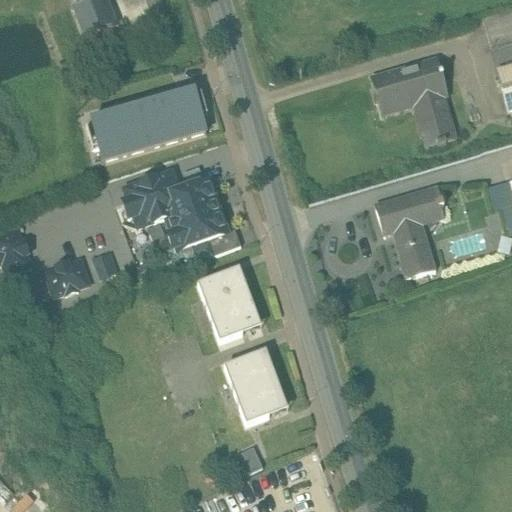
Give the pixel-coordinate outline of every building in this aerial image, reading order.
[(106,0),(99,0),(72,11),(84,41),(118,28),(106,0)] [(441,78),(436,62),(434,63),(434,65),(372,83),(372,81),(370,82),(381,120),(383,119),(383,117),(420,106),(425,122),(423,123),(430,148),(424,150),(425,152),(436,149),(437,150),(446,148),(445,146),(457,142),(456,140),(455,141),(443,101),(445,100),(446,102),(447,102),(442,83),(444,82),(442,78),(441,78)] [(511,72),(498,77),(509,114),(511,113),(511,72)] [(194,95),(91,124),(103,165),(206,136),(194,95)] [(138,232),(168,222),(161,203),(177,197),(171,178),(125,194),(138,232)] [(177,197),(161,203),(168,222),(179,254),(225,238),(217,214),(213,216),(204,188),(177,197)] [(511,195),(510,188),(487,193),(492,213),(511,208),(511,195)] [(437,194),(376,212),(383,239),(395,236),(404,268),(401,269),(405,283),(434,275),(419,221),(440,215),(439,212),(442,211),(437,194)] [(18,234),(0,240),(0,266),(0,267),(2,266),(6,277),(30,268),(26,257),(28,256),(24,244),(22,245),(18,234)] [(110,254),(93,260),(100,281),(117,275),(110,254)] [(88,287),(80,263),(68,267),(68,265),(56,269),(57,271),(45,275),(54,299),(65,295),(66,298),(78,293),(77,291),(88,287)] [(221,278),(198,287),(209,316),(250,301),(241,277),(223,283),(221,278)] [(250,301),(209,316),(220,346),(243,337),(241,332),(259,325),(250,301)] [(268,359),(249,366),(247,361),(224,369),(235,399),(277,383),(268,359)] [(277,383),(235,399),(246,428),(269,420),(267,414),(286,407),(277,383)] [(263,470),(253,450),(243,455),(252,475),(263,470)] [(252,475),(243,455),(232,460),(241,480),(252,475)]
